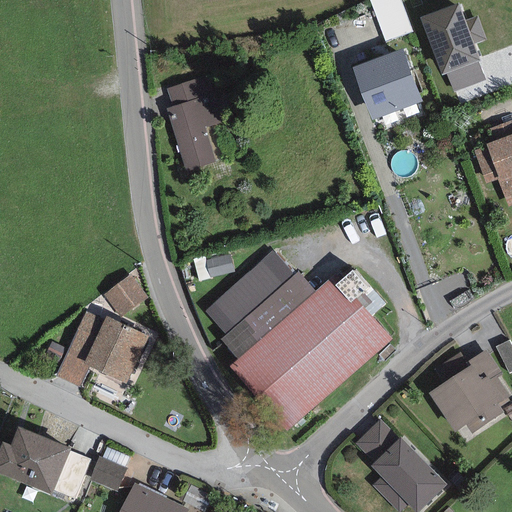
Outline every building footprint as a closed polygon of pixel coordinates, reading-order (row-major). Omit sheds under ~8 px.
[(400,0),(369,0),(384,42),(413,33),(400,0)] [(458,4),(420,17),(440,76),(446,74),(478,62),(479,62),(473,45),(485,41),(477,17),(464,22),(458,4)] [(352,68),(371,120),(422,102),(402,49),(352,68)] [(484,79),(478,62),(446,74),(453,92),(484,79)] [(165,89),(171,108),(210,97),(204,77),(165,89)] [(171,108),(166,110),(184,171),(215,162),(205,128),(223,122),(215,95),(210,97),(171,108)] [(511,119),(472,134),(478,150),(486,146),(485,144),(511,134),(511,119)] [(511,134),(485,144),(486,146),(478,150),(474,151),(486,184),(498,179),(508,208),(511,206),(511,134)] [(226,336),(293,276),(271,252),(204,312),(226,336)] [(229,256),(205,262),(209,279),(233,273),(229,256)] [(237,360),(314,292),(297,273),(293,276),(226,336),(220,340),(237,360)] [(130,275),(103,295),(121,319),(147,299),(130,275)] [(286,432),(391,340),(355,300),(350,304),(328,280),(314,292),(237,360),(229,368),(286,432)] [(103,321),(84,312),(54,376),(79,388),(89,367),(83,364),(103,321)] [(103,321),(83,364),(89,367),(126,384),(148,337),(106,317),(103,321)] [(511,343),(510,339),(495,347),(509,374),(511,372),(511,343)] [(467,361),(470,366),(482,384),(495,375),(497,377),(501,374),(485,349),(467,361)] [(470,366),(428,393),(454,433),(466,425),(471,434),(503,414),(497,404),(509,396),(497,377),(495,375),(482,384),(470,366)] [(381,477),(372,486),(397,511),(399,511),(407,505),(413,511),(418,511),(446,484),(400,437),(398,440),(379,420),(354,444),(373,463),(370,466),(381,477)] [(70,449),(18,427),(10,445),(2,442),(0,445),(0,475),(51,496),(53,491),(69,451),(70,449)] [(90,460),(69,451),(53,491),(74,499),(90,460)] [(126,469),(98,457),(88,480),(116,492),(126,469)] [(134,483),(119,511),(186,511),(188,510),(134,483)]
